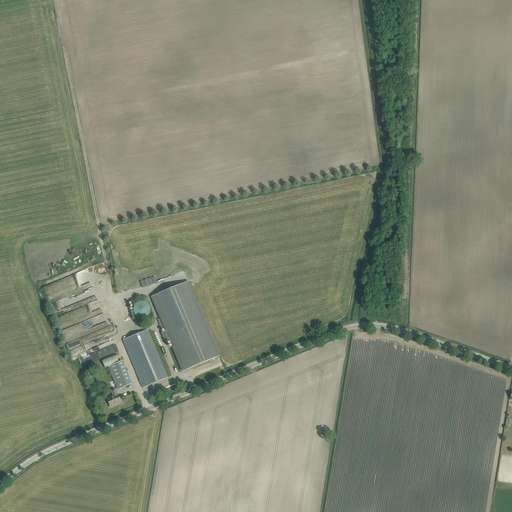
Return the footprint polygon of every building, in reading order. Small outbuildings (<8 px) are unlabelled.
[(186,281),(193,279),(190,269),(183,271),(186,281)] [(169,339),(183,371),(219,356),(188,282),(152,297),(166,331),(161,333),(165,341),(169,339)] [(85,307),(88,314),(102,307),(99,300),(85,307)] [(146,309),(146,308),(146,307),(145,306),(144,305),(144,304),(142,303),(141,303),(140,303),(138,303),(137,303),(136,304),(135,304),(134,305),(133,306),(133,308),(133,309),(133,310),(133,312),(134,313),(135,314),(136,315),(137,315),(137,316),(139,316),(140,316),(142,316),(143,315),(144,314),(145,313),(146,312),(146,311),(146,309)] [(147,330),(123,340),(143,388),(167,378),(147,330)] [(108,367),(116,385),(117,390),(131,384),(122,361),(108,367)] [(114,389),(110,390),(113,396),(106,399),(110,407),(121,403),(118,395),(117,395),(114,389)]
